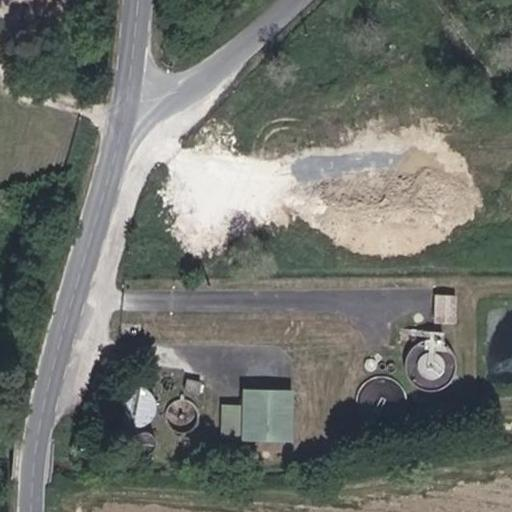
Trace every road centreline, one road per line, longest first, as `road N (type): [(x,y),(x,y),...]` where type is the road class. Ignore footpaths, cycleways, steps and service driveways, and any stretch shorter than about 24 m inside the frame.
road 1 (track): [(91,511),(92,491),(324,495),(511,463)]
road 2 (secondary): [(131,91),(38,428),(32,511)]
road 3 (unclassified): [(294,0),(214,75),(177,93),(131,91)]
